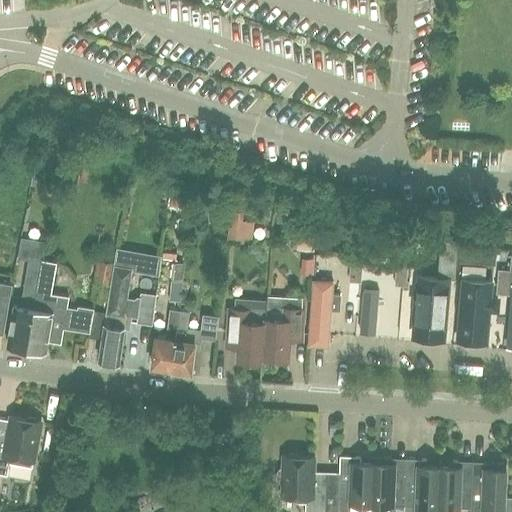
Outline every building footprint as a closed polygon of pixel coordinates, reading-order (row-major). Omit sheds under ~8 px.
[(58,165),(62,150),(45,145),(40,160),(58,165)] [(69,180),(87,184),(93,156),(75,153),(69,180)] [(7,253),(21,254),(22,239),(30,239),(31,208),(8,208),(7,253)] [(228,242),(244,244),(247,222),(243,221),(244,213),(231,212),(228,242)] [(299,229),(297,251),(314,252),(315,252),(316,233),(317,230),(299,229)] [(154,255),(151,273),(159,274),(161,256),(154,255)] [(350,281),(361,282),(362,282),(364,258),(363,258),(352,257),(350,281)] [(8,344),(28,347),(42,261),(29,259),(21,307),(14,306),(8,344)] [(28,347),(47,350),(48,340),(54,341),(56,329),(63,330),(64,327),(91,331),(95,309),(78,306),(78,309),(67,307),(69,296),(52,293),(56,264),(42,261),(28,347)] [(419,272),(420,263),(398,261),(396,285),(409,286),(410,271),(419,272)] [(184,262),(183,262),(174,262),(170,300),(182,301),(184,262)] [(391,264),(368,263),(367,329),(390,329),(391,264)] [(92,298),(108,301),(113,267),(98,264),(92,298)] [(108,301),(106,313),(103,339),(100,359),(120,362),(123,341),(126,340),(128,330),(125,328),(125,327),(129,328),(131,315),(123,313),(130,269),(113,267),(108,301)] [(342,268),(316,267),(313,330),(340,331),(342,268)] [(511,284),(511,271),(500,271),(498,294),(511,296),(511,284)] [(445,276),(413,274),(408,334),(440,337),(445,276)] [(490,282),(462,280),(457,341),(485,343),(490,282)] [(0,314),(7,316),(12,284),(0,281),(0,314)] [(141,294),(138,316),(138,322),(153,324),(156,296),(141,294)] [(264,359),(268,298),(267,297),(267,302),(245,301),(244,311),(229,310),(226,348),(239,349),(238,361),(264,363),(264,359)] [(304,310),(298,310),(299,300),(268,298),(264,359),(289,360),(290,340),(302,341),(304,310)] [(172,368),(178,310),(171,309),(167,337),(157,335),(153,365),(154,365),(154,368),(163,369),(163,367),(172,368)] [(199,348),(200,337),(214,339),(217,315),(201,313),(199,329),(186,328),(188,312),(178,310),(172,368),(180,369),(180,372),(189,373),(189,371),(191,371),(193,347),(199,348)] [(4,435),(0,434),(0,473),(8,475),(10,463),(19,465),(22,462),(23,459),(34,461),(37,447),(40,445),(41,438),(39,435),(41,421),(38,421),(36,418),(29,417),(26,419),(11,416),(8,433),(4,435)] [(326,511),(327,478),(317,477),(314,474),(314,457),(299,456),(297,454),(290,454),(287,456),(284,456),(283,468),(281,468),(278,471),(277,480),(280,483),(283,483),(282,496),(294,496),(294,503),(305,503),(305,511),(326,511)] [(339,484),(337,511),(349,511),(350,504),(371,505),(371,511),(374,457),(373,457),(373,463),(361,462),(361,456),(356,456),(355,462),(351,462),(351,465),(350,481),(348,484),(340,484),(341,469),(340,469),(339,478),(339,484)] [(374,457),(371,511),(404,511),(406,471),(395,471),(395,468),(396,464),(392,464),(392,458),(392,457),(374,457)] [(406,471),(404,511),(437,511),(440,466),(427,465),(428,459),(422,459),(422,465),(421,465),(417,465),(417,468),(416,484),(413,487),(406,486),(407,471),(406,471)] [(440,466),(437,511),(438,511),(439,507),(471,508),(470,511),(472,475),(471,490),(463,489),(461,486),(462,470),(462,467),(459,467),(458,467),(458,461),(452,460),(452,466),(440,466)] [(472,475),(470,511),(482,511),(483,508),(505,509),(505,497),(507,463),(488,462),(488,468),(487,468),(484,468),(484,471),(483,475),(472,475)]
